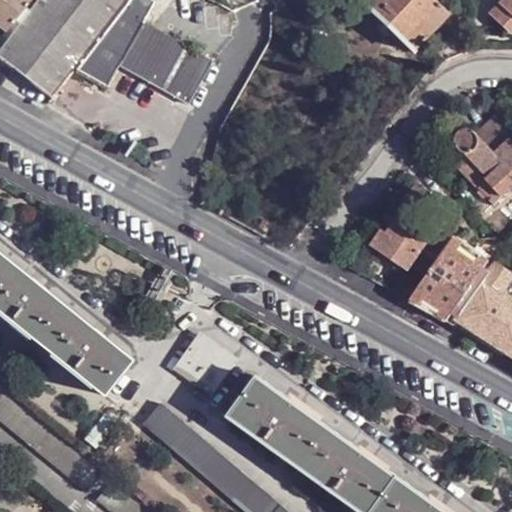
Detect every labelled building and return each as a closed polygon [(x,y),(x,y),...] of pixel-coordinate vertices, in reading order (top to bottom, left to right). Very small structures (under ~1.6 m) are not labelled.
[(75,69),(127,0),(36,0),(28,11),(20,22),(10,34),(0,47),(0,57),(53,98),(75,69)] [(0,0),(0,26),(5,30),(6,31),(16,19),(24,8),(30,0),(0,0)] [(187,104),(211,63),(142,23),(154,0),(127,0),(75,69),(105,87),(118,66),(187,104)] [(361,0),(378,17),(383,20),(391,28),(395,32),(414,50),(450,12),(436,0),(361,0)] [(511,0),(501,0),(490,13),(503,26),(511,15),(511,0)] [(16,19),(20,22),(28,11),(24,8),(16,19)] [(488,200),(494,207),(511,189),(511,130),(496,114),(477,132),(480,138),(479,144),(474,149),(467,151),(462,158),(478,176),(473,181),(490,198),(488,200)] [(480,138),(477,132),(473,128),(466,127),(459,130),(456,135),(456,137),(456,143),(461,149),(467,151),(474,149),(479,144),(480,138)] [(478,176),(462,158),(457,164),(473,181),(478,176)] [(452,242),(422,222),(423,217),(407,205),(388,233),(382,231),(372,245),(409,270),(413,265),(428,276),(452,242)] [(511,231),(511,225),(509,223),(486,227),(505,240),(511,231)] [(428,276),(412,300),(448,320),(467,295),(473,286),(491,261),(504,242),(498,238),(482,228),(465,231),(456,237),(452,242),(428,276)] [(0,311),(98,391),(124,358),(0,255),(0,311)] [(511,272),(499,263),(487,281),(503,291),(511,281),(511,279),(511,272)] [(511,354),(511,297),(510,296),(503,291),(487,281),(479,291),(473,299),(459,319),(460,321),(511,354)] [(511,293),(511,281),(503,291),(510,296),(511,293)] [(172,368),(205,391),(229,358),(197,334),(172,368)] [(0,407),(88,481),(105,460),(0,372),(0,407)] [(442,511),(254,377),(227,416),(361,511),(442,511)] [(245,511),(285,511),(156,400),(140,421),(245,511)] [(166,511),(136,487),(118,508),(122,511),(166,511)]
